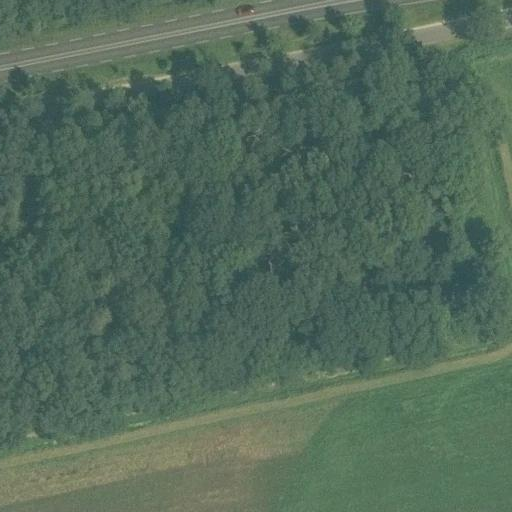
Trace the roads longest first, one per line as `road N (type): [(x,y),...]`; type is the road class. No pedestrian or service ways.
road 1 (unclassified): [(0,122),(511,22)]
road 2 (primary): [(0,70),(363,0)]
